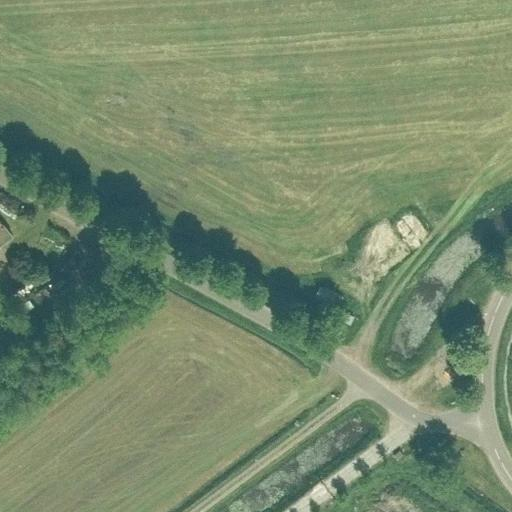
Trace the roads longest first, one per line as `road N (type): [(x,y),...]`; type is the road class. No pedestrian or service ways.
road 1 (unclassified): [(487,422),(412,414),(280,323),(0,173)]
road 2 (tertiary): [(487,422),(485,345),(511,279)]
